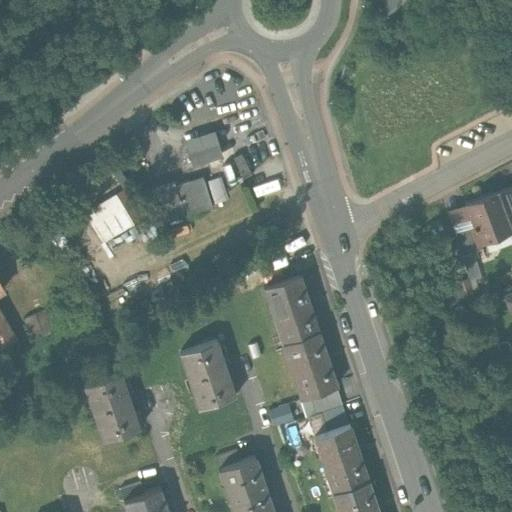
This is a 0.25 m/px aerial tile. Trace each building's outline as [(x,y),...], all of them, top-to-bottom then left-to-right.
[(383,0),(383,1),(384,3),(383,15),(390,21),(403,7),(403,0),(383,0)] [(218,151),(212,133),(180,144),(187,162),(218,151)] [(172,185),(154,190),(164,222),(211,208),(201,178),(173,186),(172,185)] [(511,187),(497,192),(509,224),(511,223),(511,187)] [(132,221),(110,189),(78,211),(100,243),(132,221)] [(497,192),(464,205),(472,225),(478,242),(480,241),(511,230),(509,224),(497,192)] [(478,242),(472,225),(454,231),(462,254),(482,247),(480,241),(478,242)] [(269,265),(289,253),(283,243),(263,256),(269,265)] [(318,333),(299,277),(263,289),(283,345),(318,333)] [(0,292),(4,290),(0,283),(0,357),(12,350),(8,342),(14,339),(3,320),(7,318),(2,308),(0,309),(0,292)] [(44,312),(35,316),(43,335),(53,331),(44,312)] [(336,385),(318,333),(283,345),(300,397),(309,394),(335,385),(336,385)] [(234,395),(216,340),(180,352),(198,408),(234,395)] [(139,428),(120,372),(84,384),(103,440),(139,428)] [(320,412),(342,405),(335,385),(309,394),(315,414),(320,412)] [(327,432),(348,424),(342,405),(320,412),(327,432)] [(349,424),(348,424),(327,432),(313,436),(331,491),(368,479),(349,424)] [(217,468),(240,461),(236,449),(213,457),(217,468)] [(271,511),(272,511),(253,456),(240,461),(217,468),(231,511),(271,511)] [(378,511),(368,479),(331,491),(338,511),(378,511)] [(123,500),(143,493),(140,482),(119,489),(123,500)] [(167,511),(159,488),(143,493),(123,500),(127,511),(167,511)]
